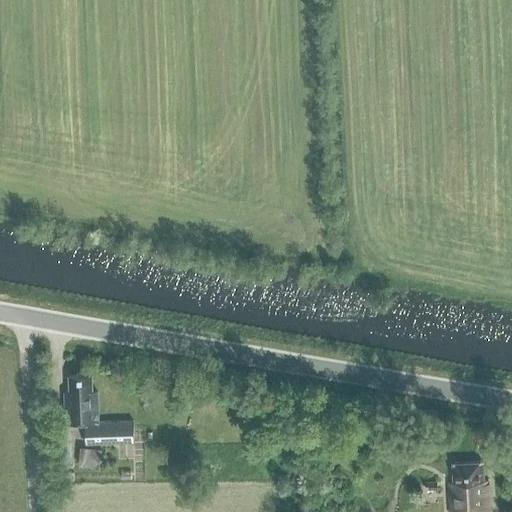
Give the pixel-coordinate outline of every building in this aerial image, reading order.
[(91,394),(90,376),(69,377),(70,399),(65,400),(66,423),(85,423),(86,444),(110,442),(134,442),(133,421),(109,421),(97,422),(96,393),(91,394)] [(70,467),(69,441),(54,442),(54,468),(70,467)] [(79,447),(79,465),(100,466),(100,447),(79,447)] [(449,483),(450,511),(489,511),(488,480),(484,481),(483,461),(452,463),(453,483),(449,483)] [(425,491),(437,491),(436,482),(425,483),(425,491)]
